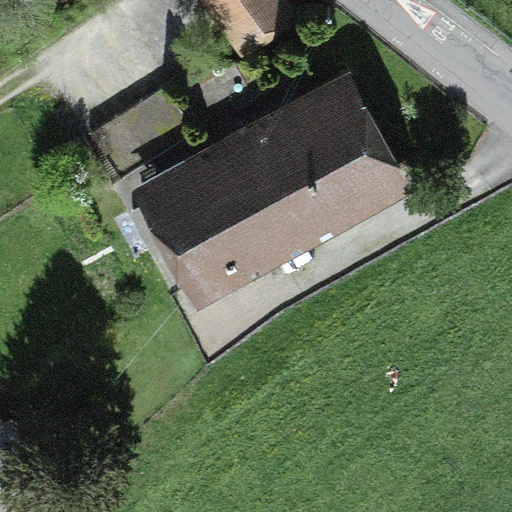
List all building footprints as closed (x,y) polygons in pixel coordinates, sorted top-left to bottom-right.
[(208,0),(237,41),(283,8),(276,0),(208,0)] [(171,80),(94,127),(125,177),(202,129),(171,80)] [(388,178),(342,93),(147,198),(163,227),(160,229),(190,284),(388,178)] [(228,291),(193,306),(205,333),(240,318),(228,291)] [(0,422),(0,499),(41,468),(10,429),(7,431),(0,422)]
